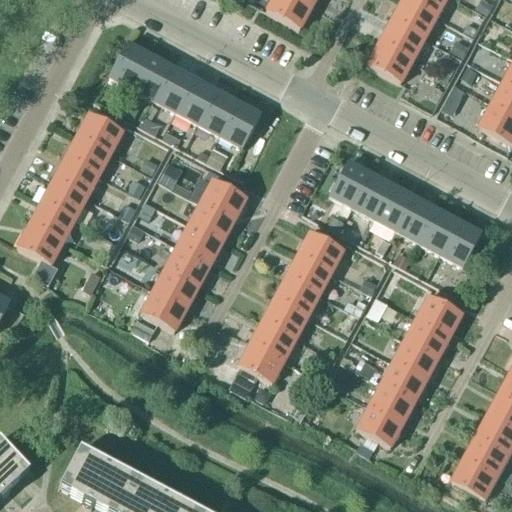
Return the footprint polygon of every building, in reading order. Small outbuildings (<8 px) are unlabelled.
[(298,36),(310,13),(286,0),(273,0),(264,17),(298,36)] [(286,0),(310,13),(317,0),(286,0)] [(435,23),(447,1),(444,0),(403,0),(401,5),(435,23)] [(487,7),(484,6),(479,3),(473,14),(485,21),(491,10),(488,8),(487,7)] [(423,45),(435,23),(401,5),(389,27),(423,45)] [(411,67),(423,45),(389,27),(377,49),(411,67)] [(472,33),(469,31),(465,29),(461,37),(471,42),(475,34),(472,33)] [(461,50),(458,48),(454,46),(448,57),(460,63),(466,52),(463,51),(461,50)] [(130,95),(148,61),(125,49),(107,83),(130,95)] [(399,90),(411,67),(377,49),(365,71),(399,90)] [(152,107),(170,73),(148,61),(130,95),(152,107)] [(444,71),(442,75),(439,80),(447,85),(453,74),(450,72),(445,69),(444,71)] [(511,93),(511,72),(503,88),(511,93)] [(174,119),(192,85),(170,73),(152,107),(174,119)] [(196,131),(214,97),(192,85),(174,119),(196,131)] [(511,121),(511,93),(503,88),(491,110),(511,121)] [(459,94),(452,90),(447,100),(459,106),(464,97),(459,94)] [(431,95),(429,99),(427,103),(436,108),(442,96),(433,92),(431,95)] [(218,143),(236,109),(214,97),(196,131),(218,143)] [(236,109),(218,143),(240,155),(259,121),(236,109)] [(511,150),(511,121),(491,110),(479,133),(511,150)] [(75,142),(109,161),(121,138),(87,120),(75,142)] [(170,141),(165,138),(160,145),(174,152),(178,145),(170,141)] [(97,183),(109,161),(75,142),(63,164),(97,183)] [(225,161),(212,153),(209,158),(208,161),(204,168),(217,175),(225,161)] [(204,159),(202,158),(199,156),(195,163),(204,168),(208,161),(204,159)] [(85,205),(97,183),(63,164),(51,186),(85,205)] [(150,167),(145,164),(139,175),(150,181),(156,170),(150,167)] [(175,187),(177,183),(181,175),(167,168),(157,187),(171,194),(174,188),(175,187)] [(350,214),(368,180),(346,168),(327,202),(350,214)] [(207,175),(203,182),(211,186),(218,191),(230,197),(240,202),(244,195),(207,175)] [(372,226),(390,192),(368,180),(350,214),(372,226)] [(73,227),(85,205),(51,186),(39,208),(73,227)] [(137,188),(133,186),(126,197),(137,203),(144,191),(137,188)] [(198,209),(232,227),(244,205),(240,202),(230,197),(218,191),(211,186),(198,209)] [(394,238),(412,204),(390,192),(372,226),(394,238)] [(416,250),(434,216),(412,204),(394,238),(416,250)] [(61,249),(73,227),(39,208),(27,230),(61,249)] [(129,212),(124,209),(117,221),(128,227),(134,215),(129,212)] [(220,249),(232,227),(198,209),(186,231),(220,249)] [(154,215),(144,210),(138,220),(148,226),(154,215)] [(438,261),(457,227),(434,216),(416,250),(438,261)] [(335,224),(331,222),(325,234),(336,239),(342,227),(335,224)] [(457,227),(438,261),(461,274),(479,240),(457,227)] [(114,255),(124,235),(113,229),(103,249),(114,255)] [(49,271),(61,249),(27,230),(15,253),(49,271)] [(136,233),(130,231),(125,241),(137,247),(142,236),(136,233)] [(209,271),(220,249),(186,231),(175,253),(209,271)] [(295,261),(329,279),(342,257),(308,239),(295,261)] [(382,261),(389,248),(381,244),(374,257),(382,261)] [(197,293),(209,271),(175,253),(163,275),(197,293)] [(403,275),(409,264),(396,258),(391,268),(403,275)] [(318,302),(329,279),(295,261),(284,283),(318,302)] [(416,281),(422,270),(411,263),(404,275),(416,281)] [(46,292),(56,275),(39,266),(30,283),(46,292)] [(437,290),(443,279),(432,272),(426,284),(437,290)] [(185,315),(197,293),(163,275),(151,297),(185,315)] [(90,300),(99,281),(90,277),(81,295),(90,300)] [(306,324),(318,302),(284,283),(272,305),(306,324)] [(369,286),(364,283),(358,294),(369,301),(375,290),(369,286)] [(385,296),(381,293),(375,303),(387,310),(392,300),(385,296)] [(173,338),(185,315),(151,297),(139,320),(173,338)] [(414,325),(448,343),(460,321),(426,302),(414,325)] [(0,303),(0,323),(8,308),(0,303)] [(294,346),(306,324),(272,305),(260,327),(294,346)] [(364,309),(357,305),(355,309),(354,311),(351,318),(358,322),(364,309)] [(377,325),(384,311),(375,306),(368,319),(377,325)] [(147,347),(154,335),(135,325),(128,337),(147,347)] [(436,365),(448,343),(414,325),(402,347),(436,365)] [(282,368),(294,346),(260,327),(248,350),(282,368)] [(424,387),(436,365),(402,347),(390,369),(424,387)] [(270,390),(282,368),(248,350),(236,372),(270,390)] [(356,375),(359,370),(343,362),(339,369),(355,377),(356,375)] [(375,374),(363,367),(361,372),(357,378),(369,384),(374,375),(375,374)] [(412,409),(424,387),(390,369),(378,391),(412,409)] [(499,399),(511,406),(511,377),(511,378),(499,399)] [(400,431),(412,409),(378,391),(366,413),(400,431)] [(258,393),(258,394),(252,403),(264,410),(269,399),(258,393)] [(511,434),(511,406),(499,399),(488,421),(511,434)] [(298,426),(306,412),(295,406),(287,420),(298,426)] [(388,454),(400,431),(366,413),(354,436),(388,454)] [(510,462),(511,457),(511,434),(488,421),(476,443),(510,462)] [(498,484),(510,462),(476,443),(464,465),(498,484)] [(0,506),(9,498),(7,496),(27,477),(0,448),(0,506)] [(367,464),(372,455),(359,448),(354,457),(367,464)] [(92,511),(121,511),(136,485),(78,454),(57,493),(81,506),(80,508),(86,511),(91,511),(92,511)] [(485,506),(498,484),(464,465),(451,488),(485,506)] [(186,511),(136,485),(121,511),(186,511)]
